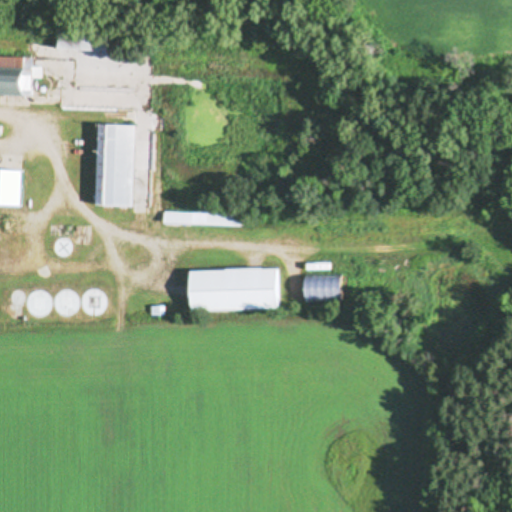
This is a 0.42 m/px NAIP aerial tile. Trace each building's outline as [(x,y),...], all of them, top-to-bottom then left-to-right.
[(118,51),(118,32),(68,32),(68,51),(118,51)] [(0,95),(44,96),(44,58),(32,58),(32,69),(0,68),(0,95)] [(142,206),(143,126),(108,125),(107,205),(142,206)] [(0,245),(31,246),(32,171),(0,170),(0,245)] [(170,225),(251,225),(251,214),(170,213),(170,225)] [(356,241),(427,239),(427,222),(356,224),(356,241)] [(290,310),(289,269),(200,271),(201,312),(290,310)] [(315,275),(315,303),(353,303),(353,275),(315,275)]
